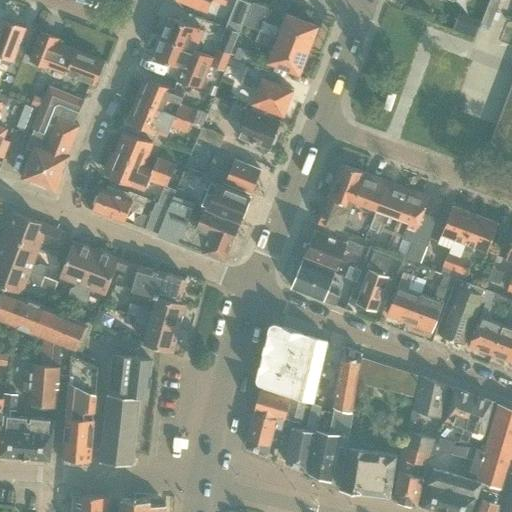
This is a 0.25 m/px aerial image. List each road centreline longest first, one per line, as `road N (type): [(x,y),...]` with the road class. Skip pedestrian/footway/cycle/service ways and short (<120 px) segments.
road 1 (residential): [(253,288),(511,390)]
road 2 (residential): [(253,288),(62,213)]
road 3 (residential): [(511,194),(319,122)]
road 4 (residential): [(200,484),(253,288)]
road 5 (residential): [(200,484),(0,475)]
road 6 (residential): [(62,213),(136,28)]
road 7 (residential): [(253,288),(319,122)]
road 8 (residential): [(325,511),(200,484)]
